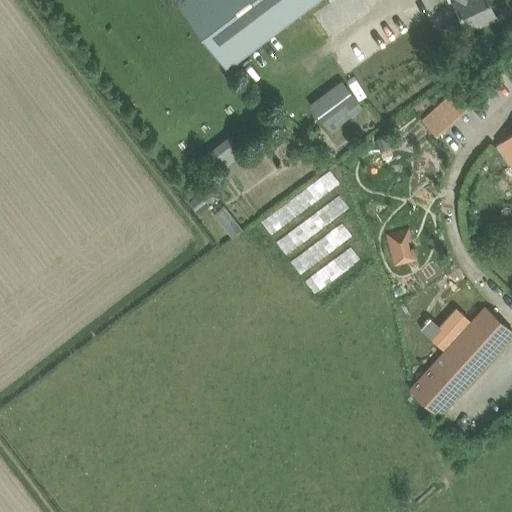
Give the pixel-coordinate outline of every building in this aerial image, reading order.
[(186,0),(219,45),(233,65),(236,63),(302,15),(322,0),(186,0)] [(482,18),(494,12),(488,0),(452,0),(453,1),(452,1),(464,28),(483,19),(482,18)] [(491,62),(470,80),(479,91),(500,73),(491,62)] [(310,104),(326,125),(358,102),(342,80),(310,104)] [(460,83),(421,119),(437,136),(476,100),(460,83)] [(200,192),(189,201),(199,214),(211,205),(200,192)] [(399,229),(386,232),(394,265),(418,259),(415,247),(410,248),(408,240),(413,239),(410,226),(399,229)] [(511,331),(511,329),(484,305),(410,388),(438,414),(511,331)] [(457,307),(439,325),(431,317),(421,328),(430,336),(442,348),(469,318),(457,307)]
